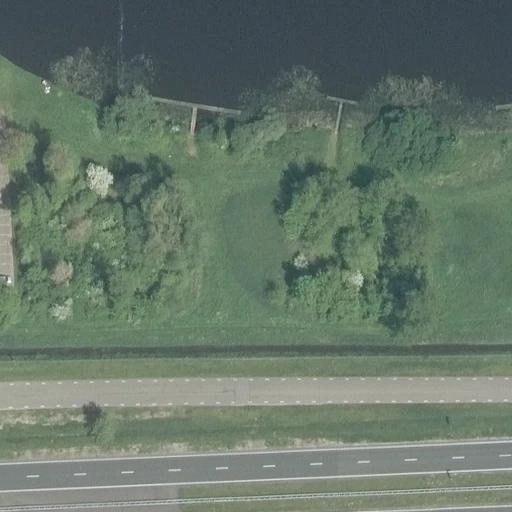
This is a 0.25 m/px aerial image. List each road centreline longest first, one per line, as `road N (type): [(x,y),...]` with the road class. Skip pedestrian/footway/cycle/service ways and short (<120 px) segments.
road 1 (trunk): [(511,457),(0,480)]
road 2 (unclassified): [(0,398),(511,390)]
